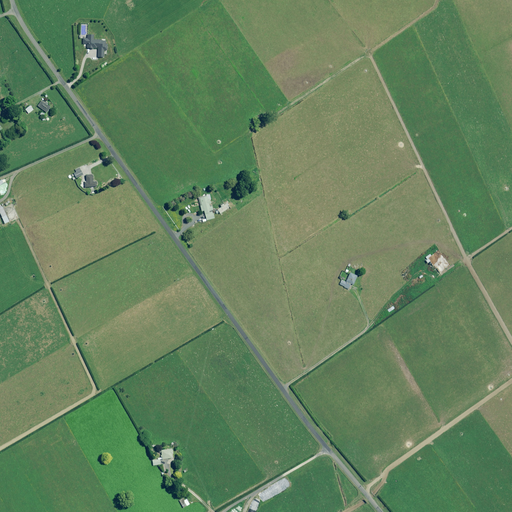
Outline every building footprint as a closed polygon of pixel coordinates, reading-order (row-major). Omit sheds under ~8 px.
[(93,36),(87,36),(87,39),(82,39),(82,45),(87,45),(86,49),(97,50),(97,58),(103,58),(103,51),(106,51),(107,45),(105,45),(105,41),(93,41),(93,36)] [(48,103),(46,101),(45,103),(42,101),(38,107),(46,112),(50,107),(47,105),(48,103)] [(83,175),(79,167),(75,170),(76,172),(74,173),(76,178),(83,175)] [(93,182),(92,175),(86,175),(86,182),(85,183),(85,187),(96,186),(96,182),(93,182)] [(211,199),(210,194),(206,195),(206,197),(200,198),(202,205),(200,206),(201,211),(204,211),(206,220),(214,218),(212,211),(209,212),(209,211),(213,210),(212,206),(213,206),(212,203),(210,203),(209,200),(211,199)] [(9,222),(1,204),(0,203),(0,213),(5,224),(9,222)] [(439,273),(449,266),(439,251),(431,256),(430,254),(425,257),(427,259),(425,260),(427,263),(430,261),(434,267),(435,267),(439,273)] [(357,276),(349,273),(346,282),(341,280),(339,285),(344,287),(348,289),(350,284),(353,285),(357,276)] [(173,454),(172,449),(161,451),(162,459),(172,458),(171,454),(173,454)] [(184,501),(183,499),(179,501),(183,508),(189,504),(187,499),(184,501)]
